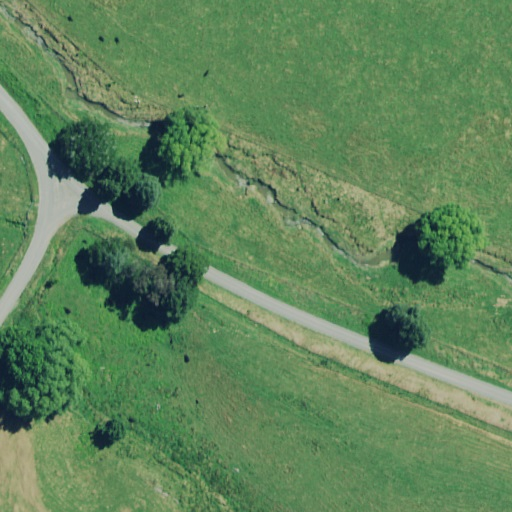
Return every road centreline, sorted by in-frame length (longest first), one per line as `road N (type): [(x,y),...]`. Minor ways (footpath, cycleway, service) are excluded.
road 1 (unclassified): [(68,166),(209,268),(326,330),(511,398)]
road 2 (unclassified): [(68,166),(0,286)]
